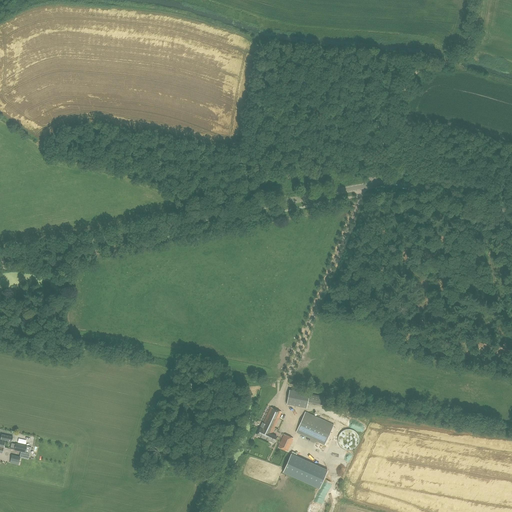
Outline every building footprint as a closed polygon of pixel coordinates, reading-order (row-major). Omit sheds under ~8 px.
[(310,394),(289,390),(287,405),(307,408),(310,394)] [(257,435),(274,443),(277,437),(271,435),(281,412),(272,408),(263,425),(263,424),(261,428),(260,428),(257,435)] [(306,412),(297,433),(310,439),(315,441),(325,445),(334,425),(306,412)] [(0,446),(4,447),(5,441),(11,442),(13,437),(2,434),(0,441),(0,440),(0,446)] [(288,452),(294,438),(283,434),(277,447),(288,452)] [(30,447),(27,446),(15,443),(14,450),(21,451),(20,457),(29,459),(30,453),(29,453),(30,447)] [(283,472),(319,488),(327,470),(291,454),(283,472)]
